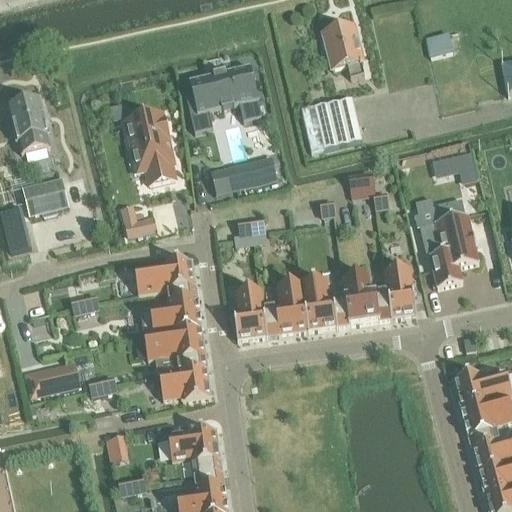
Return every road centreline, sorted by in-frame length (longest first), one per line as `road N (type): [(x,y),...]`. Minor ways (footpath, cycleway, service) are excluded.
road 1 (residential): [(223,368),(207,250),(3,291)]
road 2 (residential): [(419,336),(223,368)]
road 3 (residential): [(468,511),(419,336)]
road 4 (residential): [(223,368),(247,511)]
road 5 (unknown): [(38,283),(40,234),(73,206),(67,157)]
